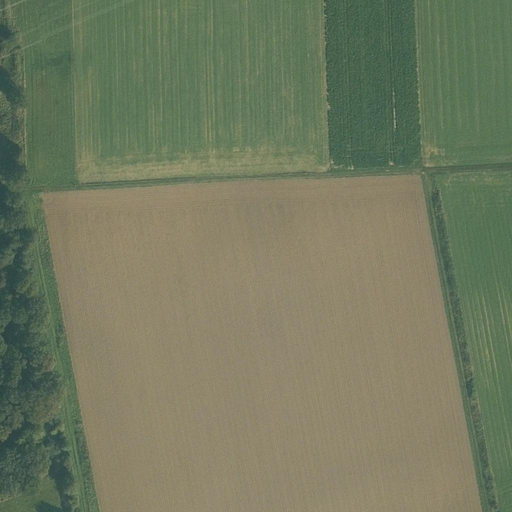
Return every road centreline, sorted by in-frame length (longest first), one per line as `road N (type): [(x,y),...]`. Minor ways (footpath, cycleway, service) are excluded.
road 1 (track): [(19,190),(511,168)]
road 2 (track): [(0,191),(19,190),(83,511)]
road 3 (track): [(425,172),(484,511)]
